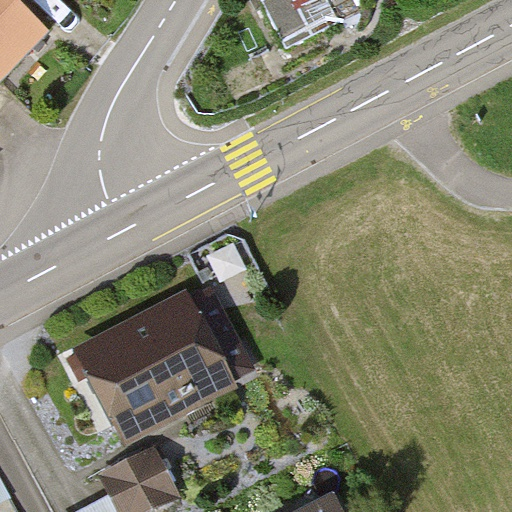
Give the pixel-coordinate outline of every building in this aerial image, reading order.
[(0,0),(0,79),(45,32),(10,0),(0,0)] [(325,0),(281,0),(263,9),(286,56),(340,30),(325,0)] [(211,296),(90,359),(130,435),(224,386),(209,357),(236,343),(211,296)] [(155,454),(106,479),(122,511),(150,511),(177,499),(155,454)] [(0,511),(20,511),(0,474),(0,511)]
